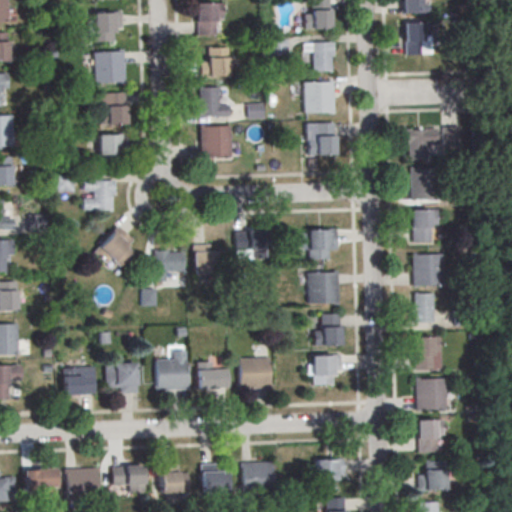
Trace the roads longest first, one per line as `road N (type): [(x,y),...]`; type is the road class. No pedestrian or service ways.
road 1 (residential): [(377,511),(361,0)]
road 2 (residential): [(368,192),(193,197),(168,184),(160,167),(155,0)]
road 3 (residential): [(375,420),(0,433)]
